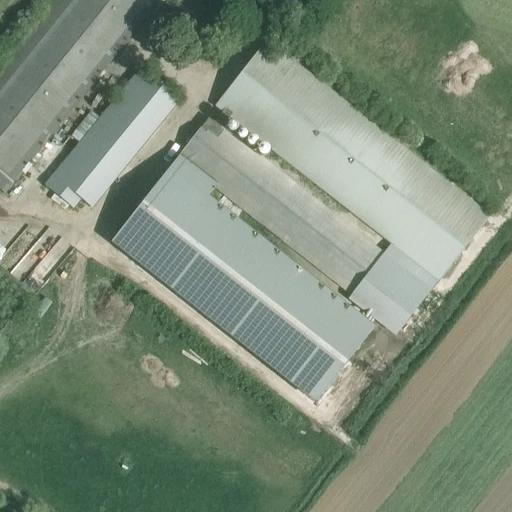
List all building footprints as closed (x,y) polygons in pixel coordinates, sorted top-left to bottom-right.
[(0,190),(4,194),(13,182),(7,177),(149,0),(43,0),(0,54),(0,190)] [(216,108),(222,113),(214,123),(209,119),(178,157),(112,241),(253,353),(314,402),(353,353),(373,328),(208,197),(216,187),(352,295),(348,300),(395,337),(437,281),(439,283),(492,215),(270,41),(216,108)] [(88,133),(125,163),(177,100),(140,70),(88,133)] [(125,163),(88,133),(45,186),(73,209),(81,200),(90,207),(125,163)] [(0,248),(8,254),(23,234),(5,221),(0,227),(0,248)]
